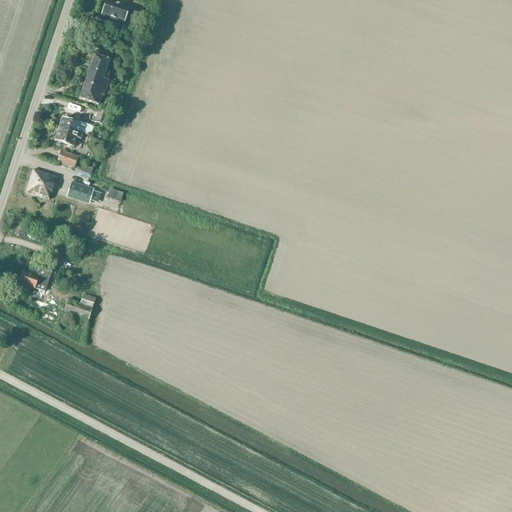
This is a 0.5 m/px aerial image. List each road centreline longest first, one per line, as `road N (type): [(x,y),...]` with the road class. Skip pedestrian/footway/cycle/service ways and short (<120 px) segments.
road 1 (unclassified): [(257,511),(0,376)]
road 2 (unclassified): [(0,196),(66,0)]
